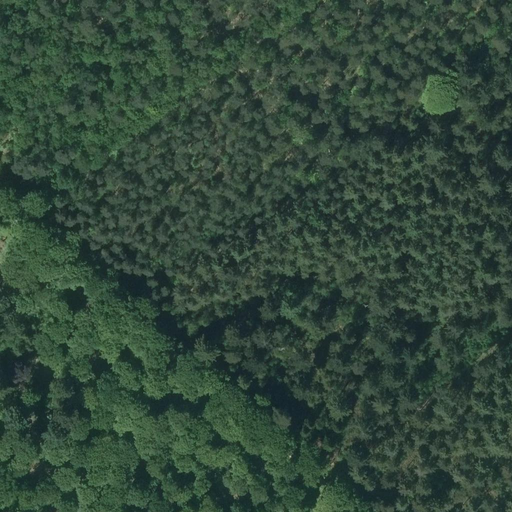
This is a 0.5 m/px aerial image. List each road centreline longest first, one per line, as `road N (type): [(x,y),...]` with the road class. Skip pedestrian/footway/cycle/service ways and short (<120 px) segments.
road 1 (track): [(328,489),(17,223)]
road 2 (track): [(315,0),(17,223)]
